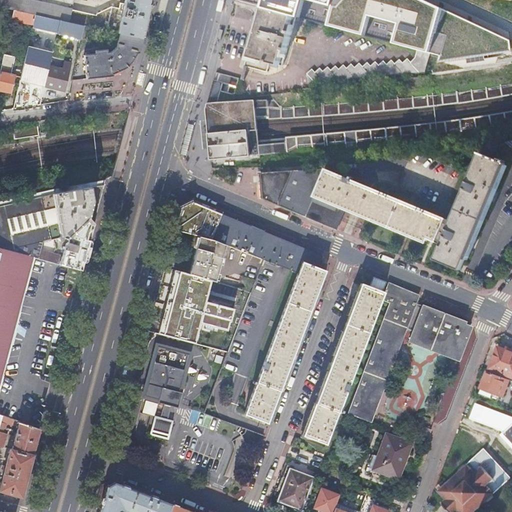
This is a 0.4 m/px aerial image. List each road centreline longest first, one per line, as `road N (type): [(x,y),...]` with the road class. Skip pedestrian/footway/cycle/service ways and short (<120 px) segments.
road 1 (primary): [(154,95),(47,511)]
road 2 (primary): [(87,454),(161,171)]
road 3 (residential): [(348,252),(249,511)]
road 4 (residential): [(412,511),(492,311)]
road 5 (residential): [(161,171),(348,252)]
road 6 (primary): [(161,171),(206,0)]
road 7 (unclassified): [(242,511),(87,454)]
road 8 (residential): [(154,95),(0,119)]
road 9 (residential): [(348,252),(492,311)]
